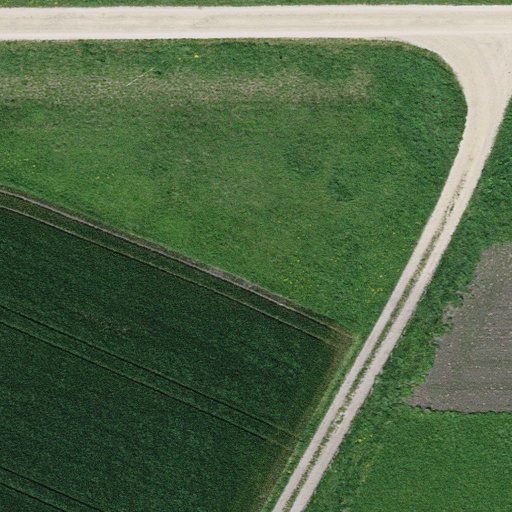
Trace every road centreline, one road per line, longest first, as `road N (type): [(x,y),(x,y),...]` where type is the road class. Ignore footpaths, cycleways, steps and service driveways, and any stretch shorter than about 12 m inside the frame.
road 1 (track): [(511,21),(470,161),(424,266),(288,511)]
road 2 (track): [(511,19),(0,24)]
